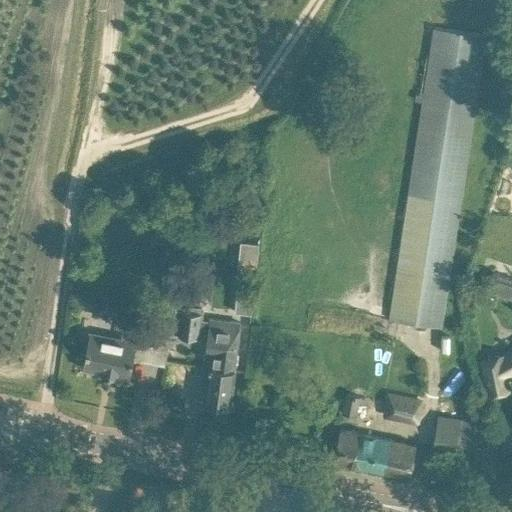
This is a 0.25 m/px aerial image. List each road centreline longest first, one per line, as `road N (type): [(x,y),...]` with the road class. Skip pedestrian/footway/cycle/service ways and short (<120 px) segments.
road 1 (tertiary): [(416,511),(98,443)]
road 2 (track): [(81,164),(97,105),(108,0)]
